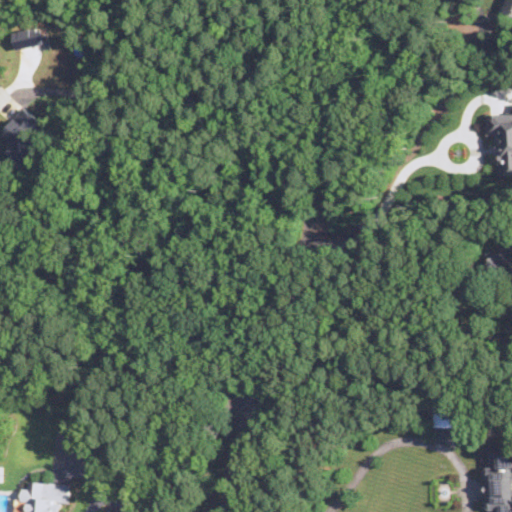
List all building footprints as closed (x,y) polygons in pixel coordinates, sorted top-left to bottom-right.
[(511,0),(506,0),(503,10),(511,13),(511,0)] [(49,41),(45,25),(15,32),(19,48),(49,41)] [(7,132),(17,138),(8,152),(27,163),(50,127),(21,110),(7,132)] [(511,111),(489,112),(489,135),(499,134),(500,173),(511,172),(511,111)] [(511,284),(511,259),(502,249),(489,261),(511,284)] [(511,511),(511,449),(490,450),(491,511),(511,511)] [(63,511),(64,501),(71,502),(72,482),(31,480),(31,487),(25,487),(24,501),(29,502),(28,511),(63,511)]
